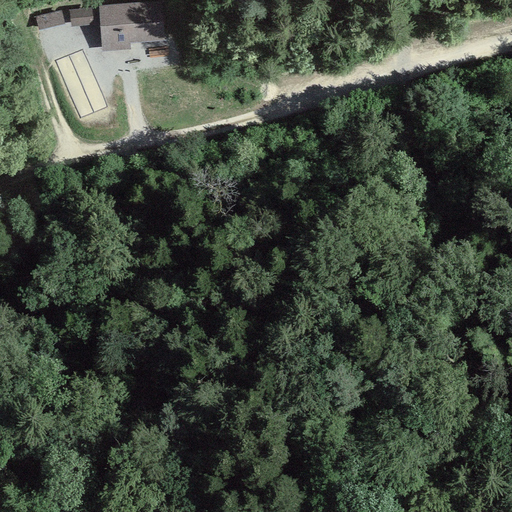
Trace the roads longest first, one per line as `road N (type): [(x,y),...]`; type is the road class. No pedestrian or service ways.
road 1 (track): [(0,184),(74,157),(214,129),(511,46)]
road 2 (track): [(511,203),(415,319),(389,511)]
